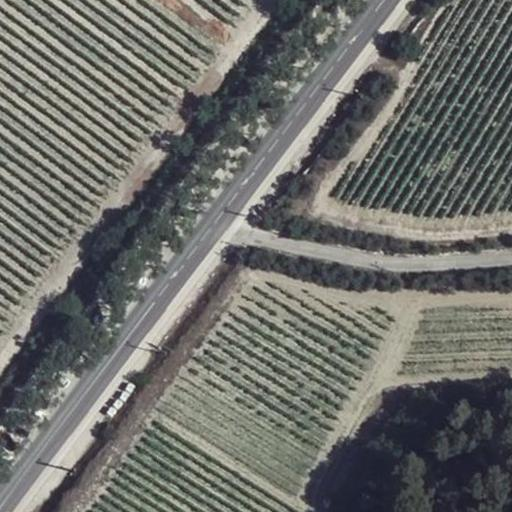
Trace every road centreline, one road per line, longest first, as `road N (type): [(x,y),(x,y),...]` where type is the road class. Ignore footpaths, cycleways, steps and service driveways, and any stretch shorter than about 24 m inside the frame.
road 1 (tertiary): [(225,222),(0,509)]
road 2 (unclassified): [(225,222),(292,247),(370,257),(511,255)]
road 3 (tertiary): [(397,0),(225,222)]
